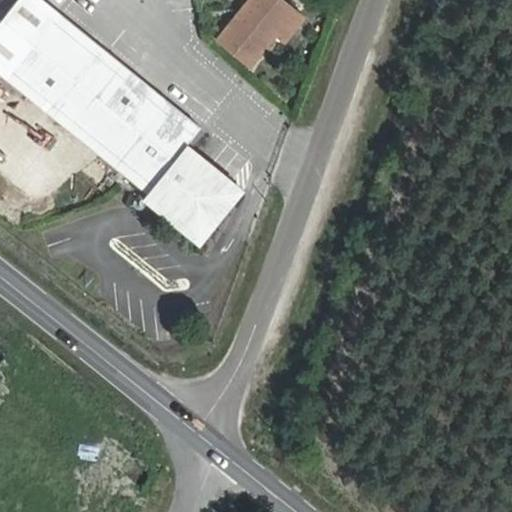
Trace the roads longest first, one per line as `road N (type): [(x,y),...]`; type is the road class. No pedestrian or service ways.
road 1 (unclassified): [(210,442),(372,0)]
road 2 (secondary): [(0,277),(210,442)]
